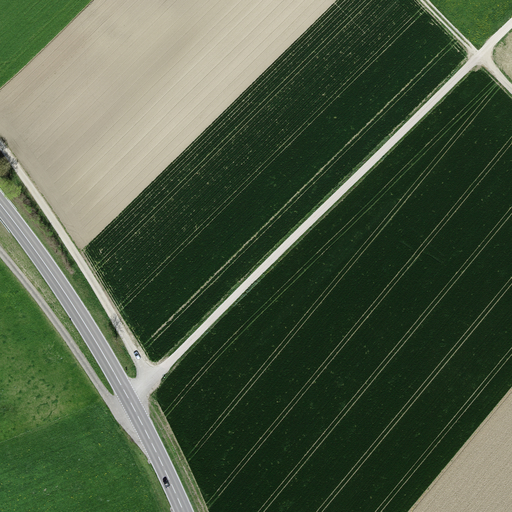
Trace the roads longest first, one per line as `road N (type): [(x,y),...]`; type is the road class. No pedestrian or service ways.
road 1 (track): [(511,22),(150,380)]
road 2 (secondary): [(183,511),(98,345),(0,203)]
road 3 (track): [(150,380),(0,145)]
road 4 (track): [(150,380),(129,399),(111,401),(0,251)]
road 5 (track): [(424,0),(511,89)]
